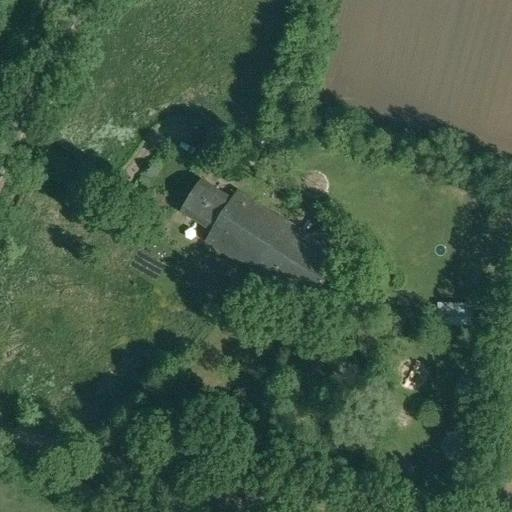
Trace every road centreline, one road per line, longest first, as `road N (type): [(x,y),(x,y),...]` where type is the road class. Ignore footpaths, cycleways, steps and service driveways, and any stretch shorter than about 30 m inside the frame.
road 1 (track): [(299,511),(0,438)]
road 2 (tertiary): [(0,165),(77,0)]
